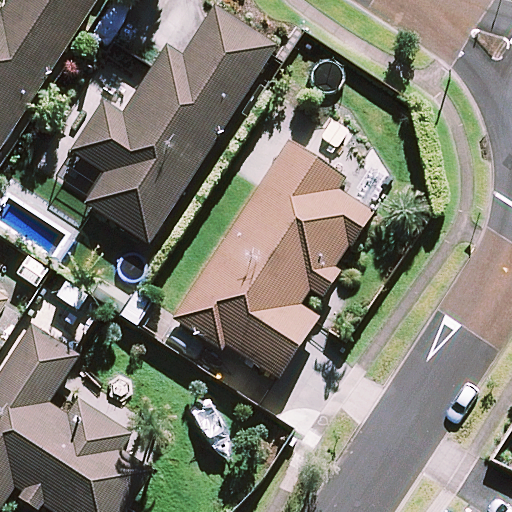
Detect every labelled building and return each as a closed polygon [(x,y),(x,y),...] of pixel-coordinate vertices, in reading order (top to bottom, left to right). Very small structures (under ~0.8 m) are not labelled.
[(0,156),(101,0),(100,0),(13,0),(2,18),(0,16),(0,156)] [(182,58),(170,49),(127,116),(106,102),(74,151),(108,173),(88,204),(150,244),(277,47),(216,8),(193,44),(182,58)] [(320,318),(309,311),(301,306),(311,290),(325,299),(343,271),(336,267),(373,213),(337,189),(344,177),(293,143),(180,312),(280,378),(320,318)] [(0,317),(13,296),(0,287),(0,317)] [(126,449),(135,435),(78,400),(68,416),(49,404),(79,356),(30,326),(0,373),(0,511),(15,488),(54,511),(127,511),(155,468),(126,449)]
